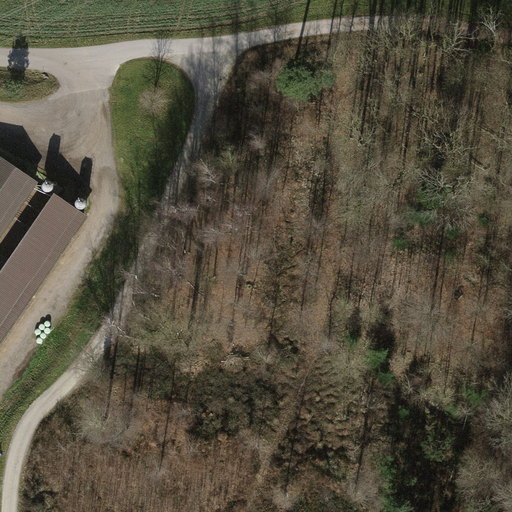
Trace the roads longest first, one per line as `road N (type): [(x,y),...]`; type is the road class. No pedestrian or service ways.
road 1 (track): [(5,511),(23,404),(87,345),(196,39)]
road 2 (track): [(240,511),(316,188),(335,31)]
road 3 (track): [(511,11),(196,39)]
road 4 (track): [(196,39),(58,52),(0,45)]
road 5 (track): [(75,50),(79,108),(0,106)]
